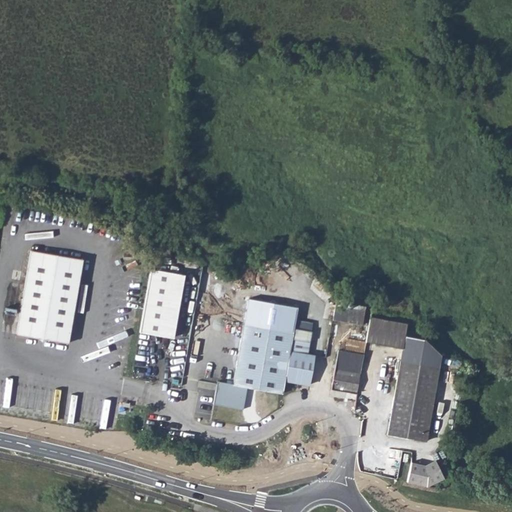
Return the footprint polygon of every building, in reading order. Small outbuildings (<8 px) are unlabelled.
[(25,274),(16,335),(37,339),(43,335),(46,338),(47,341),(67,344),(80,259),(29,252),(25,274)] [(185,275),(153,269),(141,331),(173,338),(185,275)] [(333,298),(330,313),(352,316),(354,301),(333,298)] [(245,323),(295,332),(295,330),(299,308),(249,299),(245,323)] [(354,301),(352,316),(360,318),(363,303),(354,301)] [(402,347),(388,435),(427,442),(440,353),(423,337),(404,334),(406,322),(369,316),(364,341),(402,347)] [(249,387),(284,393),(286,381),(295,332),(245,323),(234,384),(217,381),(213,404),(245,409),(249,387)] [(295,332),(286,381),(309,386),(315,356),(307,354),(311,332),(295,330),(295,332)] [(364,353),(340,348),(337,359),(336,359),(332,388),(357,392),(361,367),(364,353)] [(444,472),(434,455),(424,461),(411,459),(408,478),(428,482),(444,472)]
